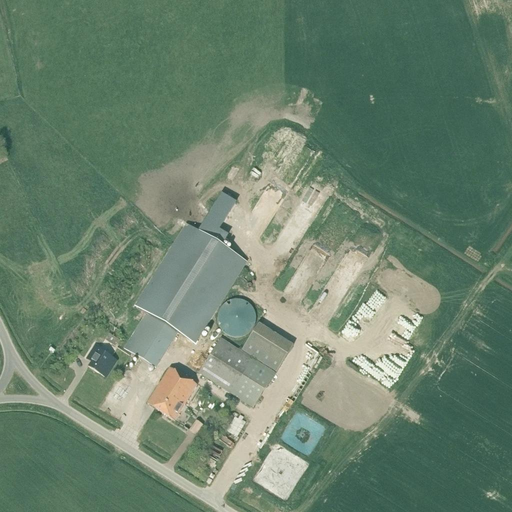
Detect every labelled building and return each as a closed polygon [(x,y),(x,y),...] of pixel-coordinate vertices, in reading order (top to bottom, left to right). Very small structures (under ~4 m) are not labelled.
[(146,314),(124,348),(155,368),(177,334),(193,344),(246,262),(220,246),(226,236),(217,230),(235,203),(222,194),(198,231),(187,224),(135,306),(146,314)] [(217,317),(217,320),(217,323),(218,326),(219,329),(221,331),(223,333),(225,335),(228,337),(231,338),(234,338),(237,338),(240,338),(243,337),(246,336),(248,334),(250,332),(252,330),(254,327),(255,324),(255,321),(255,318),(255,315),(254,312),(253,309),(251,307),(249,305),(246,303),(244,301),(241,300),(238,300),(235,300),(232,300),(229,301),(226,302),(224,304),(222,306),(220,308),(218,311),(217,314),(217,317)] [(276,373),(293,347),(258,324),(241,351),(276,373)] [(109,334),(104,340),(115,347),(119,340),(109,334)] [(198,374),(253,410),(276,374),(220,339),(198,374)] [(94,359),(88,367),(99,374),(99,373),(106,378),(113,367),(107,363),(110,358),(94,347),(88,355),(94,359)] [(147,406),(155,411),(161,402),(170,408),(174,403),(183,409),(197,388),(170,371),(147,406)] [(209,391),(213,385),(202,378),(198,384),(209,391)] [(161,402),(155,411),(174,423),(183,409),(174,403),(170,408),(161,402)] [(196,421),(189,431),(196,436),(203,426),(196,421)]
